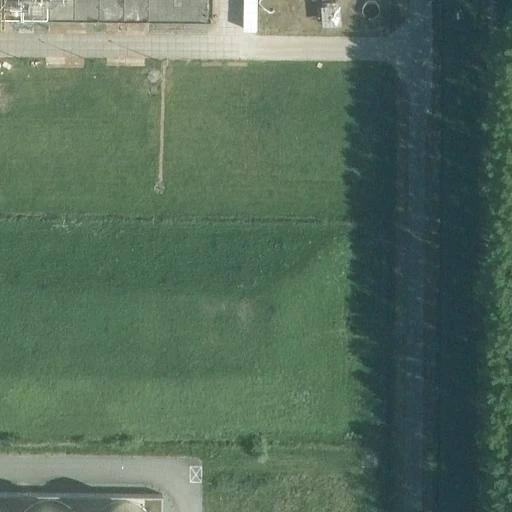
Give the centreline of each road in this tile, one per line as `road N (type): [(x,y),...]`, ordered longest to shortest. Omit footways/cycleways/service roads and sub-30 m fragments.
road 1 (unclassified): [(412,511),(416,0)]
road 2 (unknown): [(190,511),(178,483),(162,474),(0,469)]
